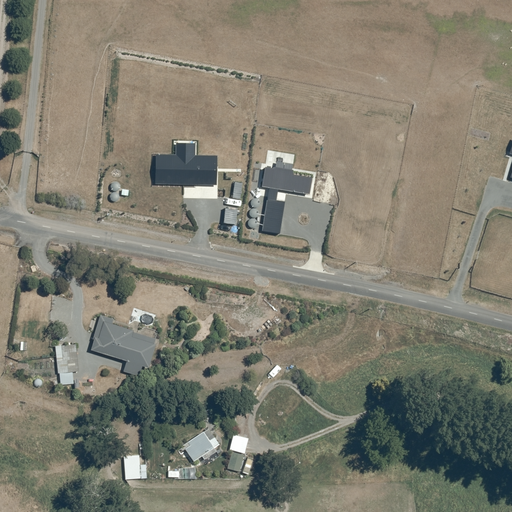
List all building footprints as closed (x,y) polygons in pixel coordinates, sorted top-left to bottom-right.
[(137,326),(95,313),(90,332),(96,334),(91,350),(127,361),(124,371),(139,376),(142,366),(148,368),(157,339),(146,336),(135,332),(137,326)] [(58,374),(60,374),(61,385),(75,383),(72,373),(78,372),(76,344),(62,345),(55,346),(58,374)] [(276,398),(271,392),(264,398),(269,404),(276,398)] [(194,461),(202,456),(208,464),(220,456),(218,454),(225,449),(221,443),(219,444),(215,437),(209,441),(203,431),(183,445),(194,461)] [(254,457),(230,452),(227,468),(251,473),(254,457)]
